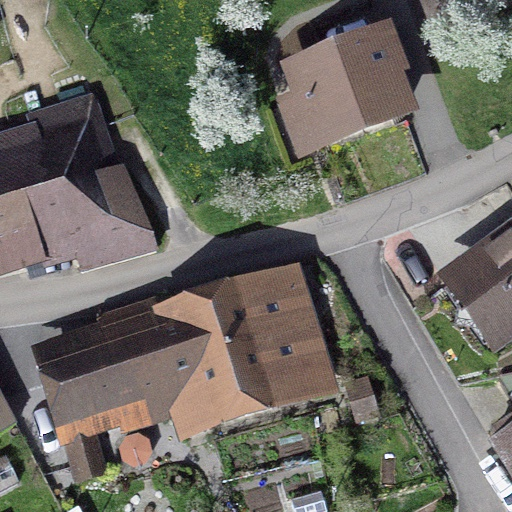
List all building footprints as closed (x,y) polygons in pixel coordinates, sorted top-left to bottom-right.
[(321,142),(403,111),(377,43),(295,74),(321,142)] [(85,146),(100,141),(93,119),(36,137),(41,152),(10,162),(8,155),(0,157),(0,208),(96,179),(85,146)] [(0,254),(68,235),(84,272),(155,251),(121,172),(96,179),(0,208),(0,254)] [(511,239),(457,280),(496,333),(511,321),(511,239)] [(322,381),(290,273),(173,310),(177,324),(45,366),(63,425),(196,385),(206,419),(322,381)] [(511,467),(511,375),(501,378),(511,397),(511,422),(491,436),(511,467)] [(0,407),(0,454),(19,445),(0,407)]
